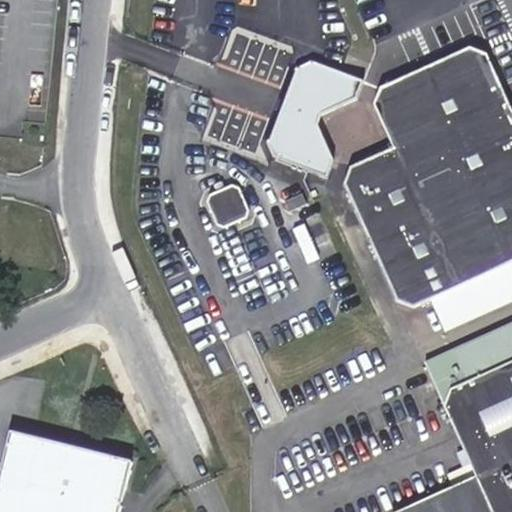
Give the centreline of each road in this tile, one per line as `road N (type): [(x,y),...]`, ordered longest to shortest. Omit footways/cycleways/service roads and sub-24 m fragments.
road 1 (unclassified): [(107,293),(84,235),(78,178),(94,0)]
road 2 (unclassified): [(190,465),(107,293)]
